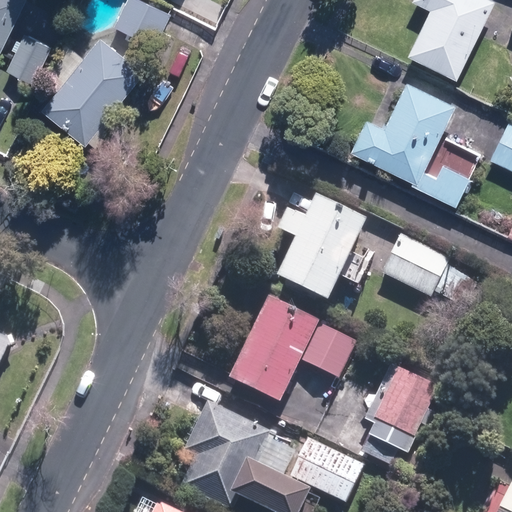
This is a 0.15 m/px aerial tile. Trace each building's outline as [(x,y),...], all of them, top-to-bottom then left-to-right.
[(0,0),(0,60),(30,0),(0,0)] [(174,16),(141,0),(127,0),(116,26),(160,47),(174,16)] [(497,0),(417,0),(434,8),(411,55),(459,78),(497,0)] [(55,46),(26,34),(9,71),(38,83),(55,46)] [(148,70),(104,37),(49,110),(92,143),(148,70)] [(459,103),(409,79),(386,125),(368,116),(351,150),(420,183),(459,103)] [(511,121),(509,120),(491,158),(511,168),(511,121)] [(332,301),(370,218),(320,195),(311,217),(290,207),(280,229),(298,237),(279,277),(332,301)] [(453,258),(402,235),(384,274),(435,297),(453,258)] [(511,287),(496,320),(511,327),(511,287)] [(281,402),(319,319),(271,297),(233,379),(281,402)] [(360,342),(325,325),(307,360),(342,378),(360,342)] [(393,363),(366,418),(378,424),(372,435),(410,454),(416,442),(425,446),(440,415),(429,409),(440,386),(393,363)] [(330,398),(305,387),(301,396),(294,393),(278,430),(300,441),(305,430),(314,434),(330,398)] [(257,460),(271,431),(210,400),(185,449),(197,455),(182,484),(235,510),(242,496),(274,511),(303,511),(315,488),(257,460)] [(365,463),(309,437),(293,473),(349,499),(365,463)] [(511,511),(511,485),(498,511),(511,511)] [(182,511),(161,503),(156,511),(182,511)]
